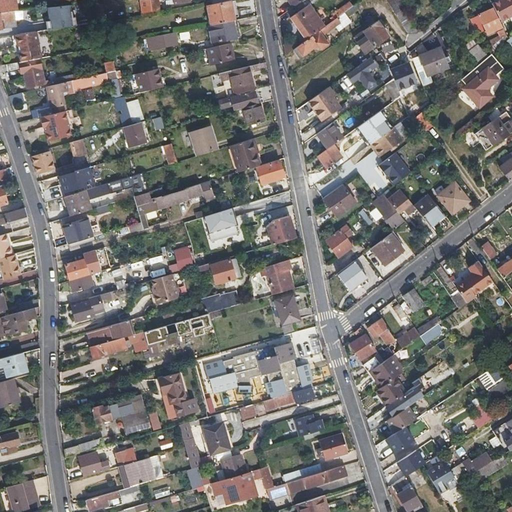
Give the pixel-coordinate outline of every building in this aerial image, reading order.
[(0,0),(0,12),(15,11),(14,0),(0,0)] [(156,0),(148,0),(149,12),(158,10),(156,0)] [(310,3),(308,0),(301,0),(295,4),(300,10),(304,7),(310,3)] [(421,31),(401,0),(386,0),(407,33),(415,34),(421,31)] [(511,0),(495,0),(492,2),(501,21),(511,14),(511,0)] [(234,20),(238,19),(234,1),(207,6),(208,14),(207,15),(209,25),(234,20)] [(358,8),(354,4),(347,9),(327,23),(319,29),(301,43),(297,46),(292,49),(298,58),(317,44),(320,49),(328,44),(321,35),(335,26),(339,31),(351,22),(347,17),(358,8)] [(327,23),(347,9),(344,4),(326,17),(328,19),(325,21),(327,23)] [(45,7),(45,28),(73,28),(72,6),(45,7)] [(307,12),(304,7),(300,10),(294,14),(298,19),(307,12)] [(501,24),(492,7),(469,19),(476,35),(484,31),(485,32),(501,24)] [(0,12),(0,28),(4,28),(4,27),(15,25),(15,11),(0,12)] [(285,21),(301,43),(319,29),(307,12),(298,19),(294,14),(285,21)] [(237,38),(234,20),(209,25),(207,26),(211,43),(237,38)] [(364,54),(373,48),(388,37),(383,29),(386,27),(380,20),(353,39),(364,54)] [(498,47),(505,41),(508,38),(503,29),(497,31),(498,36),(485,40),(492,51),(498,47)] [(36,31),(12,35),(14,46),(18,46),(21,45),(22,51),(19,51),(20,61),(38,58),(40,58),(36,36),(36,31)] [(176,44),(174,32),(149,37),(151,49),(176,44)] [(227,49),(226,43),(207,47),(210,62),(232,58),(230,48),(227,49)] [(284,55),(292,49),(297,46),(294,43),(282,45),(284,55)] [(383,54),(394,49),(391,44),(381,48),(381,49),(383,54)] [(425,76),(448,67),(439,47),(416,57),(425,76)] [(478,63),(487,55),(482,49),(472,56),(478,63)] [(503,68),(490,53),(487,55),(478,63),(462,77),(459,79),(464,85),(466,88),(465,96),(475,109),(490,98),(487,94),(487,88),(496,80),(493,76),(503,68)] [(343,74),(350,85),(358,80),(364,90),(375,84),(367,72),(378,66),(372,57),(343,74)] [(20,61),(5,64),(6,71),(18,68),(19,74),(23,73),(25,88),(46,83),(46,81),(43,81),(38,58),(20,61)] [(113,65),(112,61),(104,62),(106,73),(114,71),(113,65)] [(266,68),(265,62),(251,65),(252,71),(266,68)] [(406,63),(390,70),(393,79),(397,90),(414,83),(406,63)] [(238,69),(237,68),(234,69),(216,74),(217,79),(224,77),(223,74),(229,73),(234,96),(239,94),(254,90),(248,68),(238,69)] [(135,74),(140,92),(153,89),(159,88),(154,69),(135,74)] [(114,71),(106,73),(107,81),(116,79),(114,71)] [(46,87),(50,106),(37,109),(39,117),(58,112),(66,111),(62,95),(67,94),(67,91),(107,81),(106,73),(69,81),(53,85),(46,87)] [(52,79),(53,85),(69,81),(68,76),(52,79)] [(393,79),(384,85),(393,101),(394,100),(400,96),(397,90),(393,79)] [(327,87),(306,102),(320,120),(338,108),(331,98),(333,96),(327,87)] [(113,99),(114,99),(121,97),(118,88),(111,89),(113,99)] [(239,95),(239,94),(234,96),(223,99),(225,108),(237,105),(239,108),(241,108),(256,103),(253,91),(239,95)] [(120,114),(124,127),(133,124),(126,103),(124,96),(121,97),(114,99),(117,111),(121,110),(123,113),(120,114)] [(401,118),(407,114),(400,96),(394,100),(401,118)] [(133,124),(139,122),(144,121),(136,100),(126,103),(133,124)] [(263,121),(258,103),(256,103),(241,108),(246,126),(263,121)] [(39,117),(41,127),(43,127),(47,141),(70,135),(68,127),(72,126),(68,110),(66,111),(58,112),(39,117)] [(484,151),(511,130),(511,123),(503,112),(472,134),(484,151)] [(163,128),(161,116),(155,118),(158,129),(162,128),(163,128)] [(124,127),(123,127),(129,147),(145,142),(139,122),(133,124),(124,127)] [(330,123),(315,134),(326,149),(331,145),(336,141),(341,138),(330,123)] [(194,156),(216,149),(209,125),(187,132),(194,156)] [(381,135),(369,143),(374,149),(377,146),(382,153),(390,146),(381,135)] [(256,166),(259,165),(254,148),(256,147),(253,138),(230,145),(238,172),(256,166)] [(80,139),(72,141),(76,154),(85,152),(80,139)] [(336,151),(341,147),(336,141),(331,145),(336,151)] [(326,149),(317,155),(326,168),(331,164),(332,167),(338,163),(336,160),(340,157),(339,156),(336,151),(331,145),(326,149)] [(377,146),(374,149),(379,155),(382,153),(377,146)] [(336,151),(339,156),(344,151),(341,147),(336,151)] [(48,151),(30,157),(35,173),(52,167),(48,151)] [(166,153),(169,164),(176,162),(173,151),(166,153)] [(498,168),(509,181),(511,178),(511,151),(500,159),(503,164),(498,168)] [(377,165),(392,185),(410,172),(395,152),(377,165)] [(284,178),(278,159),(259,165),(256,166),(262,185),(284,178)] [(86,168),(73,172),(73,173),(58,178),(62,192),(91,183),(86,168)] [(142,172),(64,196),(70,216),(90,209),(85,193),(94,194),(95,195),(109,191),(109,193),(132,186),(136,195),(148,191),(142,172)] [(374,176),(384,187),(388,184),(379,172),(374,176)] [(377,192),(384,187),(374,176),(369,180),(377,192)] [(434,195),(450,215),(468,200),(452,181),(434,195)] [(212,197),(208,182),(199,184),(161,196),(163,205),(201,194),(203,200),(212,197)] [(341,185),(322,199),(336,218),(355,202),(341,185)] [(390,205),(395,212),(401,208),(408,202),(398,190),(386,200),(390,205)] [(148,191),(136,195),(132,196),(134,204),(150,199),(148,191)] [(375,198),(370,202),(391,228),(399,222),(388,207),(390,205),(386,200),(381,194),(375,198)] [(142,212),(163,205),(161,196),(150,199),(134,204),(139,220),(143,219),(142,212)] [(413,208),(427,226),(442,215),(427,196),(412,207),(413,208)] [(408,202),(401,208),(405,214),(413,208),(412,207),(408,202)] [(108,204),(94,208),(96,215),(111,210),(108,204)] [(215,214),(184,223),(186,230),(210,223),(213,230),(221,228),(220,227),(229,224),(230,226),(251,219),(247,204),(225,211),(228,221),(218,223),(215,214)] [(0,225),(27,217),(26,214),(24,208),(4,215),(6,219),(0,221),(0,225)] [(192,219),(206,215),(204,209),(190,213),(192,219)] [(359,211),(353,215),(364,227),(369,223),(359,211)] [(279,243),(295,238),(288,215),(272,220),(279,243)] [(62,225),(67,243),(79,240),(92,235),(86,217),(74,221),(74,222),(63,225),(62,225)] [(126,224),(128,231),(141,227),(139,220),(126,224)] [(279,243),(272,220),(266,226),(268,236),(254,239),(253,236),(237,241),(241,253),(279,243)] [(195,235),(199,235),(205,232),(204,226),(193,229),(195,235)] [(336,258),(350,247),(342,238),(349,233),(344,227),(323,243),(336,258)] [(397,239),(391,231),(385,236),(392,243),(394,241),(397,239)] [(0,257),(11,255),(9,247),(11,246),(7,234),(0,235),(0,257)] [(79,240),(80,245),(94,241),(92,235),(79,240)] [(189,244),(201,240),(199,235),(195,235),(188,237),(189,244)] [(385,236),(369,248),(382,265),(401,250),(394,241),(392,243),(385,236)] [(208,249),(205,239),(201,240),(189,244),(191,254),(208,249)] [(79,240),(67,243),(69,249),(80,245),(79,240)] [(486,243),(479,247),(488,260),(494,256),(486,243)] [(177,269),(193,265),(189,246),(173,250),(177,269)] [(0,266),(3,277),(18,273),(14,255),(0,259),(0,266)] [(163,255),(149,259),(150,264),(164,261),(163,255)] [(65,264),(69,279),(88,274),(84,258),(65,264)] [(511,258),(495,270),(500,278),(511,269),(511,258)] [(209,265),(210,268),(214,283),(233,278),(228,259),(209,265)] [(274,294),(295,288),(292,276),(289,277),(287,269),(290,268),(292,267),(290,259),(260,268),(263,276),(269,274),(274,294)] [(353,260),(335,274),(349,291),(366,278),(353,260)] [(477,260),(469,266),(483,287),(491,281),(486,273),(477,260)] [(208,262),(198,265),(199,272),(210,268),(209,265),(208,262)] [(438,264),(431,269),(452,298),(458,293),(454,287),(438,264)] [(454,287),(458,293),(464,301),(483,287),(469,266),(467,267),(471,274),(454,287)] [(175,284),(171,273),(151,279),(153,287),(155,292),(153,293),(157,304),(178,298),(178,292),(177,286),(175,284)] [(88,274),(69,279),(72,290),(92,285),(88,274)] [(108,292),(111,291),(127,286),(129,286),(128,283),(123,284),(122,279),(106,284),(108,292)] [(236,290),(226,292),(230,306),(239,303),(236,290)] [(103,301),(113,298),(111,291),(108,292),(101,294),(103,301)] [(201,298),(205,313),(207,313),(209,312),(219,309),(230,306),(226,292),(226,291),(201,298)] [(422,305),(412,291),(402,297),(413,311),(422,305)] [(458,293),(452,298),(459,308),(465,303),(464,301),(458,293)] [(88,301),(70,306),(75,321),(92,316),(92,313),(102,310),(97,295),(87,298),(88,301)] [(294,295),(277,298),(282,323),(299,319),(294,295)] [(25,310),(38,306),(38,299),(23,303),(25,310)] [(399,307),(397,304),(391,308),(400,320),(406,316),(399,307)] [(399,307),(406,316),(411,313),(404,304),(399,307)] [(24,319),(39,315),(38,306),(25,310),(0,316),(0,320),(4,336),(25,330),(24,325),(25,325),(24,319)] [(219,309),(209,312),(210,317),(221,315),(219,309)] [(458,309),(444,319),(451,329),(465,319),(458,309)] [(202,334),(213,331),(210,317),(209,312),(207,313),(205,313),(195,316),(200,335),(202,334)] [(436,325),(443,320),(438,313),(416,330),(420,336),(423,334),(436,325)] [(396,340),(381,319),(368,328),(375,339),(380,335),(387,344),(389,342),(391,344),(396,340)] [(96,329),(89,331),(93,346),(126,336),(130,335),(125,321),(119,322),(96,329)] [(291,323),(281,327),(283,334),(293,331),(291,323)] [(423,334),(428,342),(441,333),(436,325),(423,334)] [(397,341),(403,349),(413,341),(420,336),(416,330),(414,328),(397,341)] [(452,334),(460,346),(465,342),(457,330),(452,334)] [(89,331),(85,332),(89,347),(93,346),(89,331)] [(208,356),(219,353),(213,331),(202,334),(208,356)] [(375,349),(366,334),(350,344),(360,360),(375,349)] [(420,336),(425,344),(428,342),(423,334),(420,336)] [(93,346),(89,347),(92,358),(125,348),(125,346),(128,345),(128,342),(126,336),(93,346)] [(420,336),(413,341),(417,349),(425,344),(420,336)] [(263,389),(311,375),(308,363),(295,367),(292,367),(290,359),(293,358),(288,341),(246,353),(253,377),(264,373),(267,382),(262,383),(263,389)] [(379,355),(383,363),(392,357),(394,355),(389,348),(384,351),(381,348),(376,352),(379,355)] [(0,377),(27,371),(22,353),(0,358),(0,377)] [(248,378),(253,377),(246,353),(232,357),(232,358),(223,361),(223,359),(202,365),(207,379),(209,379),(213,392),(237,386),(238,392),(249,392),(249,385),(248,385),(248,378)] [(490,366),(482,354),(473,360),(476,366),(474,368),(478,374),(490,366)] [(367,363),(372,371),(383,363),(379,355),(367,363)] [(372,371),(370,373),(381,388),(395,378),(403,372),(402,370),(392,357),(383,363),(372,371)] [(495,367),(469,381),(477,394),(502,380),(495,367)] [(179,372),(157,378),(161,394),(166,393),(170,405),(186,400),(179,372)] [(313,380),(311,375),(263,389),(264,394),(267,393),(269,399),(312,386),(310,381),(313,380)] [(20,402),(14,378),(0,382),(0,405),(1,408),(20,402)] [(375,392),(385,406),(405,392),(395,378),(381,388),(375,392)] [(316,385),(312,386),(269,399),(262,401),(264,410),(294,401),(295,404),(306,401),(306,399),(319,395),(316,385)] [(385,406),(384,406),(390,416),(405,406),(419,396),(413,386),(405,392),(385,406)] [(117,400),(121,416),(127,432),(150,426),(140,394),(117,400)] [(464,402),(459,394),(451,399),(457,407),(464,402)] [(117,400),(92,407),(96,423),(121,416),(117,400)] [(253,416),(250,404),(247,405),(239,407),(243,418),(253,416)] [(390,416),(386,419),(394,431),(414,417),(405,406),(390,416)] [(156,411),(148,414),(152,431),(160,428),(156,411)] [(511,415),(494,427),(507,449),(511,446),(511,445),(511,415)] [(300,436),(323,430),(320,421),(314,423),(313,416),(296,420),(300,436)] [(417,436),(428,428),(422,419),(410,427),(417,436)] [(199,466),(186,422),(176,425),(183,446),(189,469),(196,467),(199,466)] [(209,454),(230,448),(222,422),(201,427),(209,454)] [(423,451),(409,429),(392,440),(401,455),(410,449),(415,457),(423,451)] [(16,434),(0,437),(0,446),(2,455),(15,452),(14,446),(18,444),(16,434)] [(342,434),(319,440),(321,446),(317,447),(320,454),(323,453),(325,458),(348,451),(342,434)] [(492,448),(500,445),(498,437),(490,439),(492,448)] [(101,438),(63,448),(65,457),(103,446),(101,438)] [(161,449),(170,447),(168,440),(159,443),(161,449)] [(114,453),(117,466),(118,465),(132,461),(134,460),(131,448),(114,453)] [(77,456),(83,476),(109,468),(107,460),(98,462),(95,452),(77,456)] [(442,460),(437,452),(433,454),(438,463),(442,460)] [(490,459),(471,470),(475,477),(503,460),(499,453),(490,459)] [(239,454),(219,460),(224,480),(247,473),(245,466),(242,466),(239,454)] [(154,479),(147,457),(134,460),(132,461),(118,465),(124,488),(129,487),(133,486),(154,479)] [(425,471),(432,482),(449,471),(448,469),(442,460),(438,463),(425,471)] [(395,470),(399,477),(403,474),(413,468),(408,461),(395,470)] [(308,476),(325,470),(323,463),(306,468),(308,476)] [(346,475),(343,465),(325,470),(308,476),(302,477),(304,485),(325,479),(326,481),(346,475)] [(191,491),(203,487),(200,479),(196,467),(189,469),(185,470),(191,491)] [(272,487),(266,467),(259,470),(265,489),(272,487)] [(449,471),(432,482),(439,494),(456,483),(455,480),(449,471)] [(222,503),(255,492),(249,473),(247,473),(224,480),(213,484),(213,487),(218,500),(220,502),(222,503)] [(399,477),(390,482),(394,490),(400,487),(401,490),(410,486),(403,474),(399,477)] [(200,479),(203,487),(209,485),(211,485),(208,477),(200,479)] [(294,488),(304,485),(302,477),(291,481),(294,488)] [(12,511),(16,511),(39,506),(32,480),(6,487),(12,511)] [(285,483),(288,491),(294,489),(294,488),(291,481),(285,483)] [(400,487),(394,490),(406,510),(410,507),(412,510),(421,505),(410,486),(401,490),(400,487)] [(211,487),(216,504),(222,503),(220,502),(218,500),(213,487),(211,487)] [(168,488),(154,490),(155,497),(169,495),(168,488)] [(119,490),(87,499),(90,509),(114,502),(113,497),(120,495),(119,490)] [(222,503),(216,504),(217,506),(234,501),(237,502),(243,500),(245,498),(256,494),(255,492),(222,503)] [(327,511),(323,496),(303,502),(296,504),(298,511),(327,511)]
